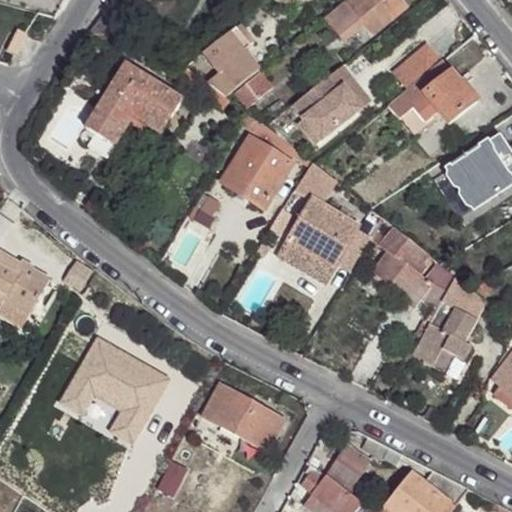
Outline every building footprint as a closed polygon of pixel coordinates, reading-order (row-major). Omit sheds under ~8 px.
[(326,20),(345,43),(366,25),(371,32),(390,16),(393,21),(406,10),(397,0),(354,0),(349,4),(348,3),(326,20)] [(89,35),(114,53),(129,31),(104,14),(89,35)] [(371,32),(375,36),(393,21),(390,16),(371,32)] [(207,85),(225,99),(232,96),(257,74),(260,72),(244,53),(254,45),(241,27),(204,56),(220,76),(207,85)] [(394,75),(408,92),(442,64),(428,47),(394,75)] [(389,108),(412,137),(439,114),(449,127),(478,103),(464,85),(462,87),(450,74),(451,73),(443,63),(442,64),(408,92),(389,108)] [(96,137),(115,148),(133,119),(160,136),(182,101),(126,66),(86,130),(96,137)] [(372,104),(343,68),(339,71),(356,93),(351,97),(362,111),(372,104)] [(187,71),(181,79),(206,96),(206,97),(225,111),(230,103),(225,99),(207,85),(187,71)] [(321,142),(322,143),(362,111),(351,97),(356,93),(339,71),(293,107),(305,122),(321,142)] [(232,96),(245,111),(270,90),(257,74),(232,96)] [(243,127),(311,169),(313,166),(267,128),(249,116),(243,127)] [(321,142),(305,122),(300,127),(316,147),(321,142)] [(89,149),(107,160),(115,148),(96,137),(89,149)] [(222,185),(264,212),(293,166),(251,139),(222,185)] [(448,171),(474,211),(511,186),(511,157),(500,139),(490,147),(488,145),(448,171)] [(280,258),(309,275),(318,259),(336,269),(338,266),(357,233),(359,229),(350,224),(355,217),(343,209),(339,217),(319,205),(334,182),(313,166),(311,169),(295,192),(312,202),(280,258)] [(209,199),(195,223),(209,231),(215,219),(213,218),(220,206),(209,199)] [(370,240),(369,241),(381,249),(388,241),(375,231),(370,240)] [(389,254),(374,274),(391,287),(388,290),(414,310),(421,301),(435,308),(439,310),(456,280),(451,276),(440,266),(428,282),(420,276),(427,268),(421,264),(427,256),(396,231),(388,241),(381,249),(389,254)] [(338,266),(351,274),(369,241),(370,240),(357,233),(338,266)] [(0,303),(2,305),(4,306),(5,304),(29,318),(32,314),(50,282),(32,271),(29,276),(19,270),(21,267),(0,254),(0,303)] [(318,259),(309,275),(326,286),(336,269),(318,259)] [(21,267),(19,270),(29,276),(32,271),(33,269),(23,263),(21,267)] [(456,280),(466,288),(473,279),(459,266),(451,276),(456,280)] [(424,338),(413,357),(445,375),(454,358),(464,364),(472,350),(465,346),(487,305),(466,288),(456,280),(439,310),(424,338)] [(2,305),(0,308),(0,311),(29,328),(36,317),(32,314),(29,318),(5,304),(4,306),(2,305)] [(418,335),(424,338),(439,310),(435,308),(426,325),(424,324),(418,335)] [(168,377),(98,337),(61,401),(86,415),(95,397),(121,412),(110,430),(133,443),(168,377)] [(511,356),(495,378),(503,385),(494,396),(511,410),(511,356)] [(240,440),(268,455),(286,421),(220,386),(202,420),(222,430),(224,426),(243,436),(240,440)] [(222,430),(240,440),(243,436),(224,426),(222,430)] [(421,473),(423,468),(370,440),(364,451),(397,468),(400,463),(421,473)] [(348,448),(329,478),(351,493),(356,485),(371,463),(348,448)] [(303,509),(307,511),(358,511),(363,507),(349,496),(311,467),(306,474),(311,477),(303,488),(313,497),(303,509)] [(382,511),(451,511),(469,491),(434,474),(425,485),(411,475),(386,507),(382,511)] [(349,496),(363,507),(369,511),(382,511),(386,507),(356,485),(351,493),(349,496)] [(493,503),(489,510),(493,511),(509,511),(510,511),(493,503)]
